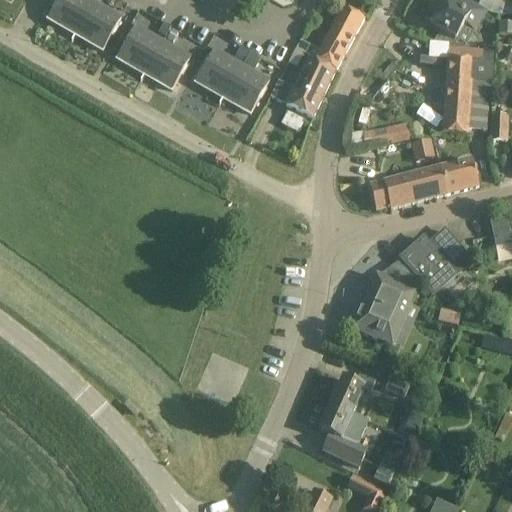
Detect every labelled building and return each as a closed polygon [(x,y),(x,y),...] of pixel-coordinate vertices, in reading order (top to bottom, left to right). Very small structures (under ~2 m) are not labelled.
[(75,36),(94,5),(85,0),(60,0),(48,20),(75,36)] [(487,15),(476,9),(460,0),(454,11),(444,5),(430,29),(456,44),(464,30),(475,36),(487,15)] [(94,5),(75,36),(103,52),(121,21),(94,5)] [(363,23),(342,11),(314,63),(335,75),(363,23)] [(511,25),(498,25),(497,38),(511,39),(511,25)] [(117,61),(144,77),(163,45),(135,29),(117,61)] [(301,44),(296,53),(305,58),(310,49),(301,44)] [(190,61),(163,45),(144,77),(172,93),(190,61)] [(506,64),(511,65),(511,64),(511,51),(508,51),(503,54),(503,60),(506,64)] [(196,84),(223,100),(241,68),(214,52),(196,84)] [(471,84),(489,85),(490,67),(491,57),(448,52),(447,62),(441,138),(467,139),(467,133),(468,133),(471,84)] [(296,53),(287,68),(296,73),(304,58),(296,53)] [(334,77),(308,64),(285,108),(311,122),(334,77)] [(269,84),(241,68),(223,100),(251,116),(269,84)] [(471,84),(468,133),(486,134),(489,85),(471,84)] [(508,145),(507,119),(489,119),(489,145),(508,145)] [(411,143),(407,126),(385,131),(389,147),(411,143)] [(434,161),(430,143),(410,147),(414,165),(434,161)] [(439,172),(446,200),(478,192),(471,163),(439,172)] [(390,215),(446,200),(439,172),(369,190),(376,215),(390,212),(390,215)] [(511,248),(505,223),(490,226),(496,251),(511,248)] [(400,262),(401,263),(420,285),(432,299),(471,265),(444,234),(428,248),(423,242),(400,262)] [(404,324),(420,285),(401,263),(378,280),(375,279),(363,307),(362,307),(351,333),(394,351),(405,325),(404,324)] [(227,387),(224,399),(235,401),(241,374),(229,372),(231,361),(209,356),(204,382),(227,387)] [(341,383),(330,408),(353,418),(353,417),(364,393),(370,396),(375,386),(359,378),(355,389),(341,383)] [(408,389),(388,381),(383,393),(403,402),(408,389)] [(414,391),(410,401),(427,407),(431,397),(414,391)] [(368,425),(353,417),(353,418),(330,408),(319,434),(328,438),(321,455),(358,473),(367,453),(357,448),(368,425)] [(386,487),(399,460),(387,454),(373,481),(386,487)] [(366,501),(360,511),(378,511),(386,496),(372,489),(366,501)] [(327,511),(332,503),(314,494),(304,511),(327,511)] [(457,511),(435,502),(430,511),(457,511)]
